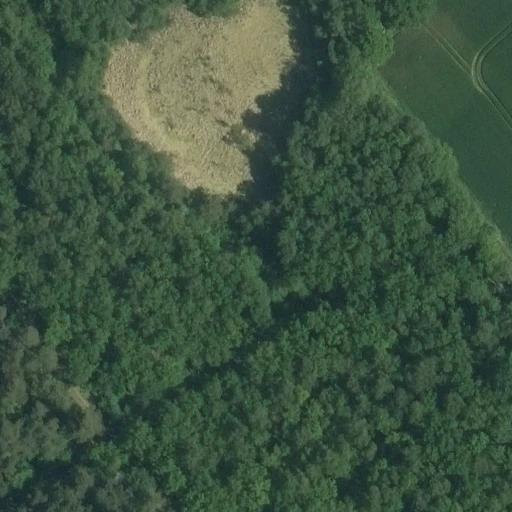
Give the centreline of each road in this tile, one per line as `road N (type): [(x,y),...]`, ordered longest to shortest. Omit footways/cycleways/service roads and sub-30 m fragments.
road 1 (track): [(443,222),(228,366),(202,395),(119,442)]
road 2 (track): [(0,281),(119,442)]
road 3 (track): [(119,442),(12,511)]
